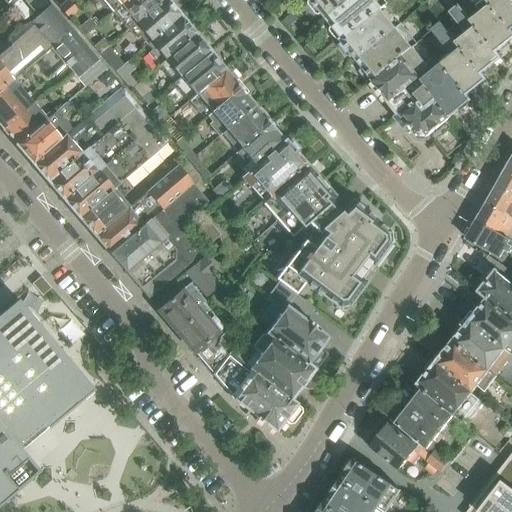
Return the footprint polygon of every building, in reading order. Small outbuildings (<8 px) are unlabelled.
[(0,0),(8,10),(12,6),(18,1),(16,0),(0,0)] [(20,0),(19,0),(18,1),(12,6),(24,20),(33,15),(20,0)] [(46,0),(23,0),(35,14),(48,2),(46,0)] [(68,17),(77,10),(67,0),(59,7),(68,17)] [(103,0),(106,3),(113,12),(113,11),(116,9),(126,0),(103,0)] [(126,0),(116,9),(113,11),(120,19),(128,29),(163,0),(126,0)] [(146,44),(180,16),(166,0),(163,0),(128,29),(137,40),(141,37),(146,44)] [(322,14),(328,21),(328,20),(352,0),(311,0),(308,3),(308,5),(316,15),(319,15),(322,14)] [(352,0),(328,20),(328,21),(333,27),(330,29),(330,32),(339,43),(387,5),(385,3),(386,2),(384,0),(352,0)] [(452,11),(458,7),(452,0),(444,0),(444,1),(452,11)] [(496,53),(497,54),(511,41),(511,32),(486,0),(470,0),(479,11),(470,19),(496,53)] [(511,0),(486,0),(511,32),(511,31),(511,0)] [(400,23),(387,5),(339,43),(339,46),(347,56),(353,54),(358,61),(402,25),(400,23)] [(465,33),(456,40),(483,75),(501,60),(497,54),(496,53),(470,19),(459,6),(458,7),(452,11),(449,14),(465,33)] [(0,89),(11,80),(51,46),(71,29),(52,7),(1,50),(0,49),(0,89)] [(159,63),(195,34),(180,16),(146,44),(151,51),(148,54),(157,65),(159,63)] [(76,29),(83,36),(94,27),(88,19),(76,29)] [(483,75),(456,40),(440,21),(430,29),(451,55),(440,63),(468,97),(487,81),(483,75)] [(368,82),(371,81),(400,58),(402,57),(405,54),(413,47),(417,44),(402,25),(358,61),(363,68),(361,73),(368,82)] [(66,64),(87,47),(71,29),(51,46),(64,62),(66,64)] [(174,82),(210,52),(195,34),(159,63),(174,82)] [(102,38),(92,46),(94,47),(98,53),(108,45),(102,38)] [(87,47),(66,64),(85,86),(105,69),(87,47)] [(123,63),(119,59),(109,47),(100,55),(114,71),(123,63)] [(472,101),(468,97),(440,63),(430,69),(413,47),(405,54),(402,57),(418,77),(419,78),(436,99),(451,118),(472,101)] [(188,101),(224,70),(210,52),(174,82),(173,82),(188,101)] [(400,58),(371,81),(373,81),(379,89),(389,102),(405,89),(419,78),(418,77),(402,57),(400,58)] [(128,76),(135,69),(128,61),(124,65),(123,63),(114,71),(128,88),(134,83),(128,76)] [(206,116),(240,89),(224,70),(188,101),(199,114),(202,111),(206,116)] [(104,87),(113,79),(107,72),(98,80),(104,87)] [(436,99),(419,78),(405,89),(389,102),(388,103),(398,115),(399,115),(418,99),(425,108),(436,99)] [(24,96),(11,80),(0,89),(0,127),(3,131),(3,130),(32,106),(24,96)] [(153,102),(137,83),(136,83),(135,84),(134,83),(128,88),(145,108),(153,102)] [(221,134),(254,106),(240,89),(206,116),(211,123),(209,125),(218,137),(221,134)] [(48,183),(137,106),(124,90),(66,138),(64,136),(60,139),(32,164),(48,183)] [(451,118),(436,99),(425,108),(418,99),(399,115),(417,137),(417,136),(426,138),(427,139),(451,118)] [(16,146),(32,164),(60,139),(64,136),(71,130),(71,128),(70,125),(69,124),(68,122),(67,121),(66,120),(61,118),(71,109),(65,103),(44,120),(16,145),(16,146)] [(43,118),(32,106),(3,130),(16,145),(44,120),(43,118)] [(76,190),(152,124),(137,106),(48,183),(63,201),(76,190)] [(166,119),(167,118),(158,106),(150,113),(159,124),(166,119)] [(221,134),(236,152),(254,137),(269,124),(254,106),(221,134)] [(176,131),(167,120),(166,119),(159,124),(169,136),(176,131)] [(132,190),(125,180),(168,143),(152,124),(76,190),(63,201),(80,219),(95,238),(128,209),(120,201),(132,190)] [(254,137),(236,152),(244,162),(249,159),(256,167),(284,142),(269,124),(254,137)] [(189,161),(195,156),(181,138),(174,143),(189,161)] [(242,179),(264,204),(274,195),(306,166),(294,152),(297,149),(291,142),(288,145),(285,142),(284,142),(256,167),(242,179)] [(203,179),(209,174),(195,156),(189,161),(203,179)] [(149,221),(192,184),(199,178),(186,163),(179,169),(177,166),(170,172),(128,209),(95,238),(110,255),(143,226),(149,221)] [(262,205),(241,223),(266,260),(261,268),(275,279),(284,285),(296,294),(305,282),(343,311),(364,283),(384,258),(380,255),(394,238),(375,224),(378,221),(354,202),(349,197),(345,192),(336,200),(329,192),(321,183),(306,166),(283,187),(264,204),(262,205)] [(511,172),(508,170),(498,187),(511,194),(511,172)] [(229,190),(222,181),(213,190),(219,198),(221,197),(229,190)] [(149,221),(110,255),(126,274),(165,239),(178,228),(208,202),(192,184),(149,221)] [(488,205),(511,218),(511,194),(498,187),(488,205)] [(511,218),(488,205),(478,222),(511,240),(511,218)] [(511,240),(478,222),(467,240),(499,259),(503,251),(511,255),(511,240)] [(165,239),(126,274),(141,291),(180,257),(193,246),(178,228),(165,239)] [(180,257),(141,291),(149,300),(194,261),(198,251),(193,246),(180,257)] [(210,275),(216,270),(205,257),(199,262),(198,261),(184,273),(206,299),(213,293),(215,295),(222,289),(210,275)] [(511,273),(503,266),(497,273),(503,277),(509,282),(511,284),(511,273)] [(511,284),(509,282),(503,277),(497,273),(496,272),(479,293),(488,300),(511,321),(511,284)] [(33,285),(32,286),(41,298),(50,290),(41,278),(40,279),(33,285)] [(229,296),(235,290),(227,281),(221,287),(229,296)] [(296,294),(279,282),(265,299),(273,305),(267,312),(276,319),(265,334),(315,371),(327,355),(320,349),(328,338),(317,330),(317,329),(311,324),(310,325),(304,321),(313,309),(297,296),(296,294)] [(189,285),(159,311),(198,358),(220,339),(228,331),(189,285)] [(476,315),(469,323),(511,357),(511,321),(488,300),(476,315)] [(0,505),(40,473),(21,450),(47,428),(49,430),(94,391),(18,301),(0,316),(0,505)] [(452,345),(496,380),(508,365),(511,367),(511,357),(469,323),(453,344),(452,345)] [(255,374),(291,401),(302,387),(306,390),(312,390),(320,379),(319,374),(315,371),(265,334),(253,348),(249,345),(245,348),(241,353),(240,357),(238,359),(246,367),(255,374)] [(235,400),(275,432),(284,422),(289,426),(294,425),(302,415),(301,409),(296,405),(291,401),(255,374),(246,367),(238,359),(220,339),(198,358),(235,400)] [(485,394),(496,380),(452,345),(436,365),(472,393),(477,387),(485,394)] [(419,387),(418,387),(455,417),(456,416),(468,425),(485,404),(472,393),(436,365),(431,370),(419,387)] [(418,387),(391,421),(423,447),(427,451),(455,417),(418,387)] [(491,409),(499,416),(505,410),(496,402),(491,409)] [(400,471),(418,449),(389,424),(387,426),(381,425),(366,445),(400,471)] [(437,451),(427,463),(441,475),(451,463),(437,451)] [(511,511),(511,459),(469,511),(511,511)] [(386,511),(401,491),(368,470),(354,461),(340,482),(384,511),(386,511)] [(337,511),(384,511),(340,482),(325,504),(337,511)]
